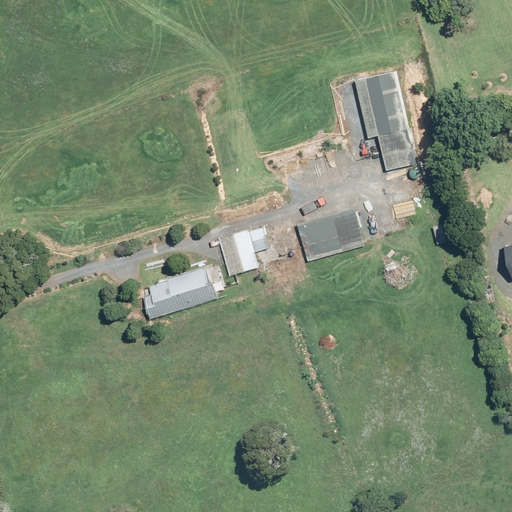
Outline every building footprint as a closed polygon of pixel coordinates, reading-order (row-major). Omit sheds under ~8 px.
[(381,135),(384,149),(375,151),(380,176),(390,174),(390,178),(412,174),(410,165),(419,163),(399,69),(361,78),(374,137),(381,135)] [(395,196),(399,212),(381,216),(385,233),(408,228),(404,212),(419,208),(415,191),(395,196)] [(283,204),(285,216),(309,213),(307,200),(283,204)] [(360,206),(301,223),(312,261),(371,244),(360,206)] [(259,252),(273,248),(267,225),(224,237),(235,278),(264,270),(259,252)] [(221,241),(194,249),(197,258),(224,250),(221,241)] [(220,288),(228,286),(221,265),(213,268),(212,264),(171,277),(172,281),(155,286),(157,293),(150,295),(157,318),(223,297),(220,288)]
